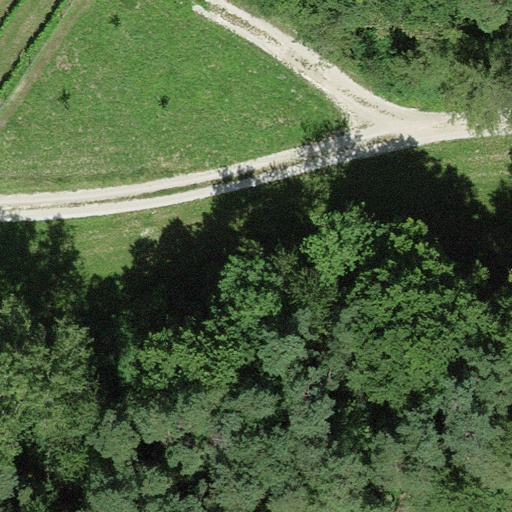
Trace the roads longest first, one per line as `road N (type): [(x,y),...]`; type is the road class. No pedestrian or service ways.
road 1 (track): [(0,210),(124,204),(327,156),(392,126)]
road 2 (track): [(188,0),(392,126),(511,121)]
